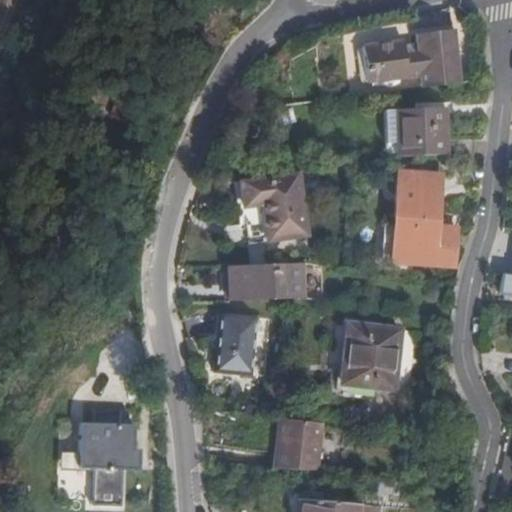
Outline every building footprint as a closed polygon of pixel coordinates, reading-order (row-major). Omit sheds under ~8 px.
[(420,33),(459,28),(458,23),(419,28),(420,33)] [(465,83),(459,28),(420,33),(421,43),(408,44),(407,39),(366,44),(368,67),(388,65),(390,78),(425,74),(426,87),(465,83)] [(388,65),(368,67),(370,80),(390,78),(388,65)] [(396,108),(398,154),(449,152),(448,106),(396,108)] [(442,172),(399,172),(397,262),(459,261),(460,225),(442,225),(442,172)] [(299,173),(236,182),(240,211),(259,209),(264,244),(309,238),(299,173)] [(375,226),(374,254),(387,255),(388,226),(375,226)] [(227,266),(228,301),(253,300),(287,300),(287,265),(227,266)] [(511,275),(504,275),(501,293),(511,295),(511,275)] [(215,337),(214,347),(211,372),(249,376),(255,322),(217,318),(215,337)] [(415,331),(346,324),(338,395),(367,398),(371,397),(373,394),(374,386),(408,390),(415,331)] [(214,347),(215,337),(207,337),(206,346),(214,347)] [(313,470),(313,468),(319,421),(285,417),(279,417),(275,448),(271,448),(269,465),(291,468),(313,470)] [(93,503),(123,504),(124,469),(143,469),(144,449),(138,449),(138,425),(79,423),(78,468),(94,468),(93,503)] [(59,466),(76,466),(76,431),(60,430),(59,466)] [(297,511),(381,511),(382,506),(298,499),(297,511)]
